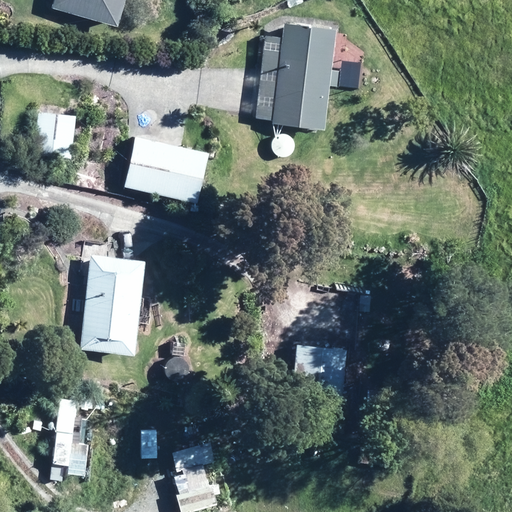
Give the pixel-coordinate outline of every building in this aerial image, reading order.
[(50,0),(50,4),(115,22),(120,0),(50,0)] [(328,69),(334,25),(283,19),(281,35),(264,33),(254,116),(321,124),(326,82),(335,83),(337,70),(328,69)] [(36,110),(32,154),(69,157),(73,113),(36,110)] [(191,201),(202,151),(181,147),(131,136),(121,186),(170,196),(191,201)] [(88,250),(76,344),(129,351),(141,257),(88,250)] [(293,341),(287,405),(336,410),(342,345),(293,341)] [(67,410),(83,412),(85,401),(68,399),(67,410)] [(111,412),(106,412),(105,423),(110,424),(109,437),(126,438),(128,405),(112,404),(111,412)] [(355,461),(392,468),(395,453),(358,445),(355,461)] [(208,486),(207,483),(171,493),(176,511),(179,511),(212,503),(210,493),(215,492),(213,484),(208,486)]
